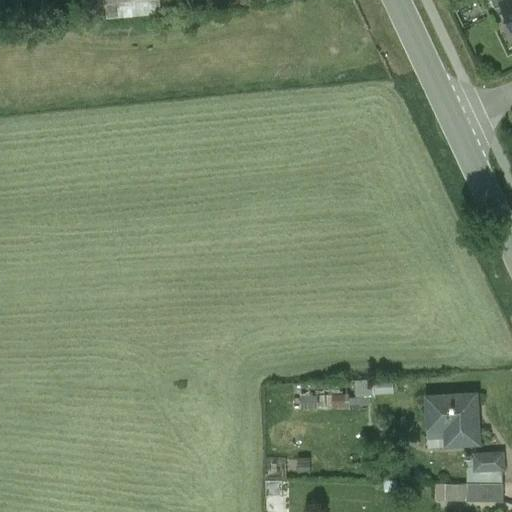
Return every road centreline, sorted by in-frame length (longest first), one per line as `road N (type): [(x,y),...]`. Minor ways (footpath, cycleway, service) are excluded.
road 1 (primary): [(511,245),(454,120)]
road 2 (primary): [(454,120),(398,0)]
